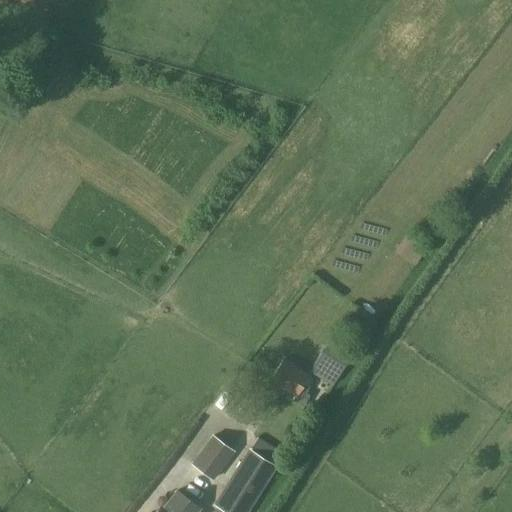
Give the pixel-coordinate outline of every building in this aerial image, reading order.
[(323,350),(310,372),(332,385),(345,364),(323,350)] [(297,397),(310,376),(285,360),(281,365),(280,364),(271,381),(297,397)] [(234,451),(214,436),(205,447),(194,464),(214,479),(226,463),(234,451)] [(247,511),(277,466),(250,449),(215,504),(227,511),(247,511)] [(198,511),(202,508),(178,490),(161,511),(159,511),(158,511),(157,511),(198,511)]
